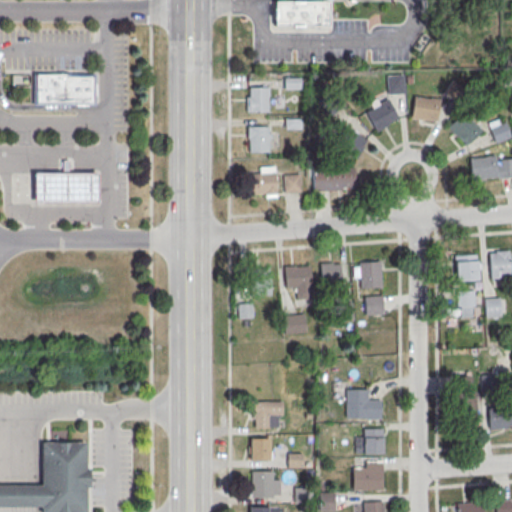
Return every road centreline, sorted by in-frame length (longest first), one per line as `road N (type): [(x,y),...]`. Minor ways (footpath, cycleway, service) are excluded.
road 1 (secondary): [(190,511),(187,9)]
road 2 (residential): [(511,213),(188,237)]
road 3 (residential): [(415,511),(415,221)]
